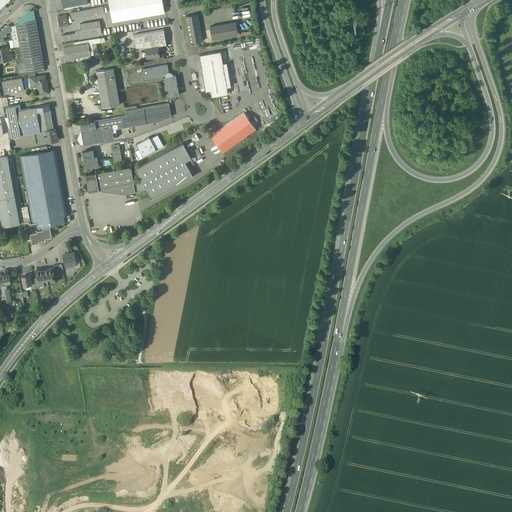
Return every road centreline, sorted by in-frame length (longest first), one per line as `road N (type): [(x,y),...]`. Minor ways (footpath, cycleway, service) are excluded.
road 1 (motorway): [(374,72),(291,511)]
road 2 (motorway): [(335,349),(378,249),(473,187),(496,157),(501,118),(465,9)]
road 3 (motorway): [(465,39),(492,120),(490,143),(466,174),(429,181),(399,164),(387,140),(384,90)]
road 4 (motorway): [(335,349),(384,90)]
road 5 (unclassified): [(41,2),(83,230)]
road 6 (track): [(80,363),(297,369)]
road 7 (secondary): [(137,242),(300,122)]
road 8 (motorway): [(300,511),(335,349)]
road 9 (secondary): [(106,265),(49,311),(0,374)]
road 10 (motorway): [(261,0),(300,122)]
